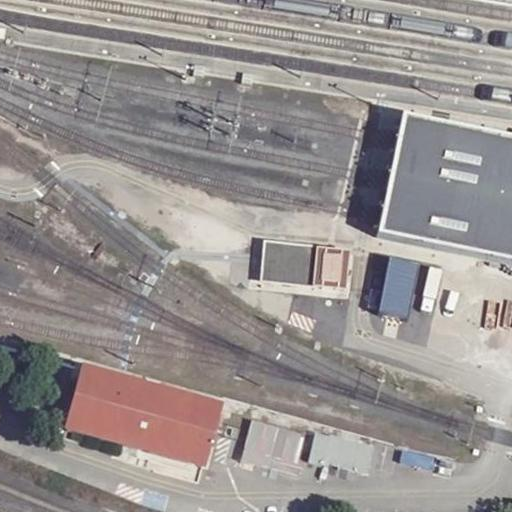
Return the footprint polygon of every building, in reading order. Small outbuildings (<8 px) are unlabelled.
[(511,136),(399,115),(376,236),(511,262),(511,136)] [(313,287),(316,250),(266,245),(263,283),(313,287)] [(348,252),(316,250),(313,287),(346,290),(348,252)] [(212,437),(216,426),(220,410),(82,373),(67,431),(202,469),(212,437)] [(318,439),(262,424),(251,465),(287,475),(292,455),(312,460),(318,439)] [(225,429),(216,426),(212,437),(222,440),(225,429)]
